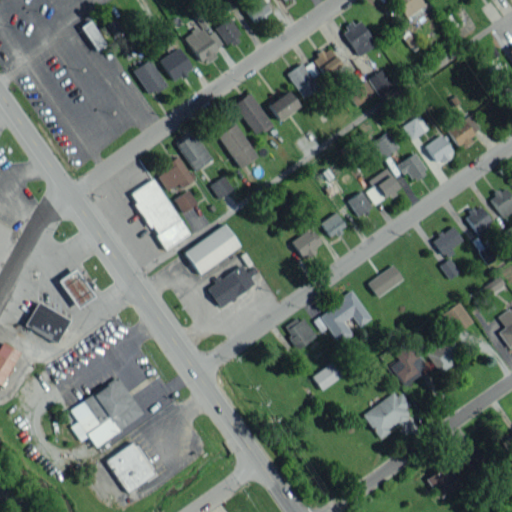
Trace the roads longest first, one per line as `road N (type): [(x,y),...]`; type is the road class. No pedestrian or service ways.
road 1 (primary): [(0,92),(294,511)]
road 2 (residential): [(346,0),(75,198),(0,308)]
road 3 (residential): [(511,147),(197,372)]
road 4 (residential): [(326,511),(511,378)]
